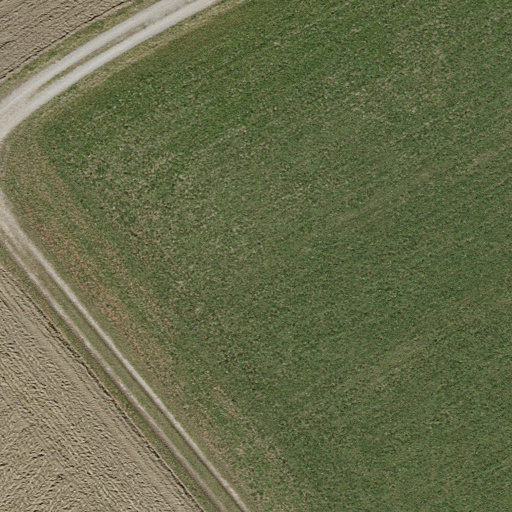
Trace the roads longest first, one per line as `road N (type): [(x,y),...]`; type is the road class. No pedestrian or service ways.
road 1 (track): [(241,511),(0,207)]
road 2 (track): [(0,137),(79,61),(192,0)]
